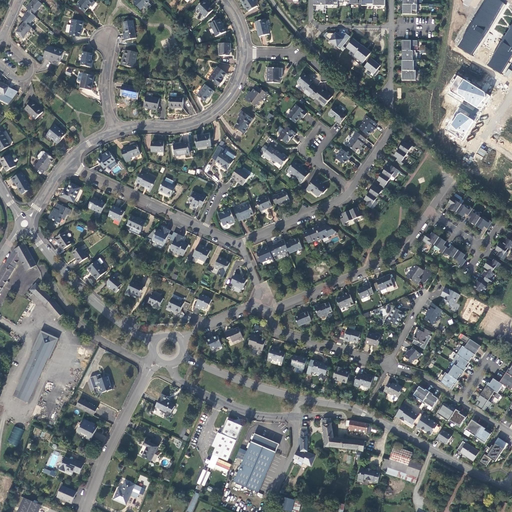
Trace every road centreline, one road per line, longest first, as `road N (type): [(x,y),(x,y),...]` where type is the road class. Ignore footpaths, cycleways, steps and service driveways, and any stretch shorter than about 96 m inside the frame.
road 1 (tertiary): [(502,486),(348,406),(299,397)]
road 2 (residential): [(268,309),(402,249),(431,211)]
road 3 (residential): [(245,53),(238,83),(215,111),(180,125),(115,128)]
road 4 (tertiary): [(153,342),(83,292),(29,230)]
road 5 (residential): [(160,364),(102,463),(85,511)]
road 6 (residential): [(204,230),(67,161)]
road 7 (residential): [(172,366),(178,380),(230,405),(296,414)]
road 8 (residential): [(268,309),(278,329),(388,364)]
road 9 (residential): [(242,244),(341,201),(351,188)]
road 10 (tertiary): [(299,397),(184,354)]
